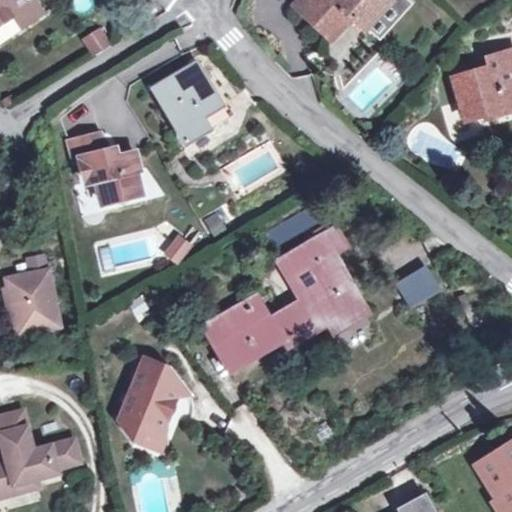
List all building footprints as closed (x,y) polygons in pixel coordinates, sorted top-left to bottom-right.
[(0,0),(0,23),(14,15),(23,27),(42,14),(31,0),(0,0)] [(330,42),(351,19),(364,32),(391,3),(387,0),(299,0),(293,8),(330,42)] [(98,27),(79,41),(91,58),(110,45),(98,27)] [(491,74),(511,68),(511,52),(487,58),(489,69),(491,74)] [(154,90),(188,145),(230,119),(197,64),(154,90)] [(511,109),(511,68),(491,74),(489,69),(453,80),(466,122),(511,109)] [(94,178),(98,200),(138,194),(135,171),(138,171),(136,154),(118,156),(117,148),(106,150),(103,132),(72,137),(75,156),(81,154),(85,179),(94,178)] [(231,312),(256,354),(282,340),(286,347),(328,322),(333,332),(368,312),(342,268),(322,279),(315,266),(347,248),(335,228),(277,261),(288,282),(298,276),(306,288),(311,297),(271,320),(257,297),(231,312)] [(179,239),(165,254),(174,262),(188,248),(179,239)] [(46,330),(20,337),(21,342),(61,333),(49,272),(7,281),(18,329),(44,323),(46,330)] [(256,354),(231,312),(203,328),(229,371),(256,354)] [(18,329),(20,337),(46,330),(44,323),(18,329)] [(168,413),(180,383),(169,369),(144,359),(120,421),(133,441),(131,448),(163,460),(178,420),(168,413)] [(189,395),(180,383),(168,413),(178,420),(190,425),(191,418),(193,412),(192,406),(191,401),(189,395)] [(14,487),(38,480),(59,475),(58,470),(80,464),(74,442),(34,452),(23,412),(0,417),(6,434),(0,435),(0,437),(2,446),(5,458),(0,459),(0,486),(13,483),(14,487)] [(511,511),(511,443),(477,465),(499,500),(494,503),(500,511),(511,511)] [(0,498),(40,488),(38,480),(14,487),(13,483),(0,486),(0,498)] [(400,510),(400,511),(432,511),(424,497),(400,510)]
